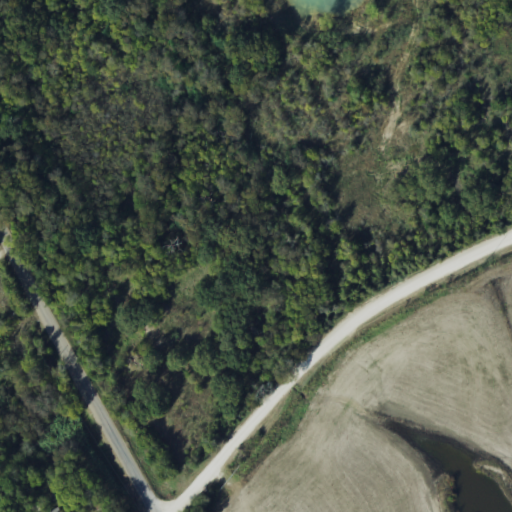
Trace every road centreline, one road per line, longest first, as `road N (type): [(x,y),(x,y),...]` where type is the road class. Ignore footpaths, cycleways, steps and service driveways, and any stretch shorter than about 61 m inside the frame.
road 1 (residential): [(165,511),(289,389),(327,332),(511,238)]
road 2 (residential): [(0,229),(156,511)]
